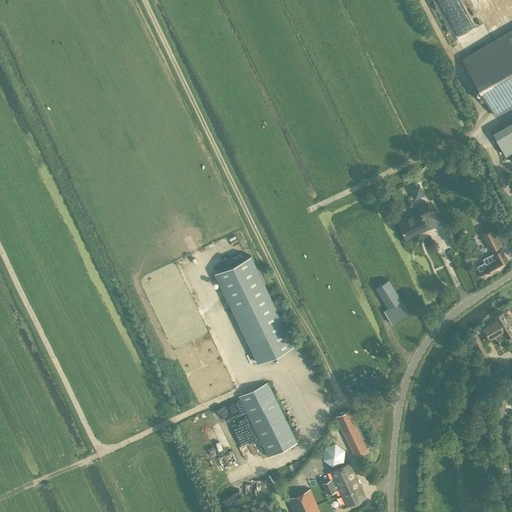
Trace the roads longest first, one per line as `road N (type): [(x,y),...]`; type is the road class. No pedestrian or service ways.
road 1 (track): [(342,400),(324,407),(292,399),(269,376),(100,450),(0,249)]
road 2 (track): [(144,0),(342,400)]
road 3 (unclassified): [(390,511),(399,403),(418,352),(449,316),(511,274)]
road 4 (residential): [(511,364),(499,422),(511,488)]
